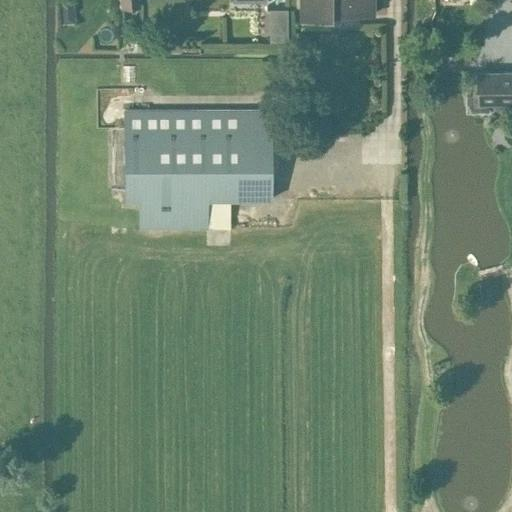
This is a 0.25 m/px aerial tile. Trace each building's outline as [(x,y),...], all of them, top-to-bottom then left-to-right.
[(72,0),(60,1),(61,12),(73,11),(72,0)] [(300,0),(301,18),(332,18),(332,14),(373,14),(372,0),(300,0)] [(286,9),(269,9),(269,42),(286,42),(286,9)] [(511,102),(511,72),(478,73),(479,103),(511,102)] [(438,81),(432,75),(427,81),(433,86),(438,81)] [(270,109),(125,110),(125,200),(139,200),(139,227),(208,227),(207,200),(229,200),(270,200),(270,109)]
